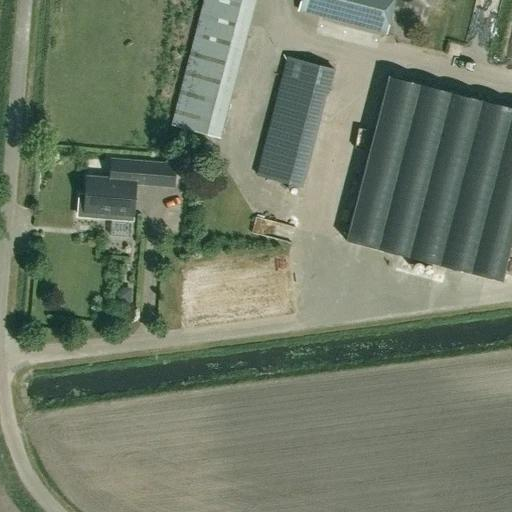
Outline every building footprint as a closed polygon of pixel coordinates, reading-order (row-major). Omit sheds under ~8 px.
[(218,136),(253,0),(205,0),(172,124),(218,136)] [(301,0),(299,11),(386,33),(393,5),(403,8),(405,0),(407,0),(434,7),(436,0),(301,0)] [(304,187),(335,70),(288,57),(257,175),(304,187)] [(346,241),(503,282),(511,246),(511,106),(388,75),(346,241)] [(86,195),(80,195),(79,216),(100,218),(100,212),(133,214),(136,183),(175,186),(176,165),(112,160),(111,180),(88,178),(86,195)]
